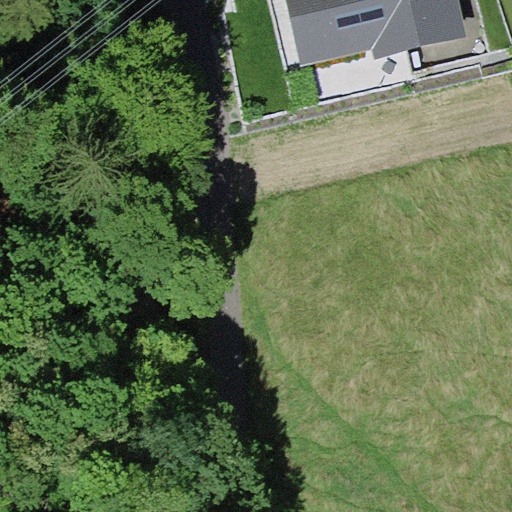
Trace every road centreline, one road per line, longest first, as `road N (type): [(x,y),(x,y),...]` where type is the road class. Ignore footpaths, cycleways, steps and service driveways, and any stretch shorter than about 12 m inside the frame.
road 1 (residential): [(174,0),(214,192),(231,511)]
road 2 (track): [(227,387),(93,246),(0,113)]
